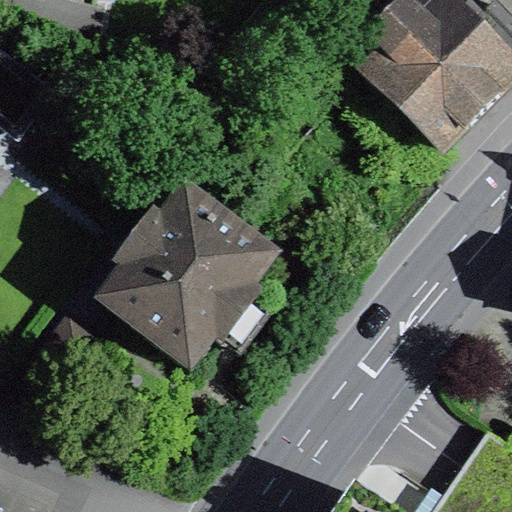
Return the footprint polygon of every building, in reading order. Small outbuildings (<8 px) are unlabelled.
[(65,0),(118,11),(119,0),(65,0)] [(384,11),(382,0),(309,0),(311,15),(384,11)] [(358,78),(443,165),(511,94),(511,59),(451,0),(433,0),(420,14),(409,1),(366,41),(379,55),(358,78)] [(0,51),(0,132),(18,145),(59,95),(0,51)] [(96,310),(192,382),(219,348),(240,364),(278,311),(259,295),(282,263),(183,189),(160,221),(154,216),(113,272),(119,277),(96,310)] [(510,511),(511,446),(510,451),(490,437),(468,471),(437,511),(384,511),(355,493),(342,511),(510,511)]
